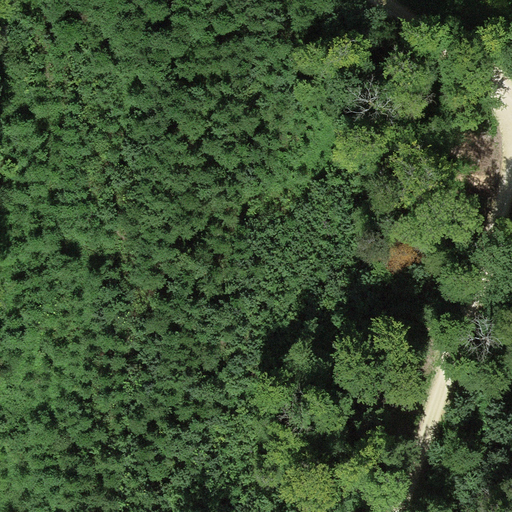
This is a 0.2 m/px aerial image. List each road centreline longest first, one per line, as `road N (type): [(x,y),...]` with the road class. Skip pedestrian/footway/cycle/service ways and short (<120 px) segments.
road 1 (track): [(398,511),(464,317),(511,135)]
road 2 (track): [(389,0),(511,83)]
